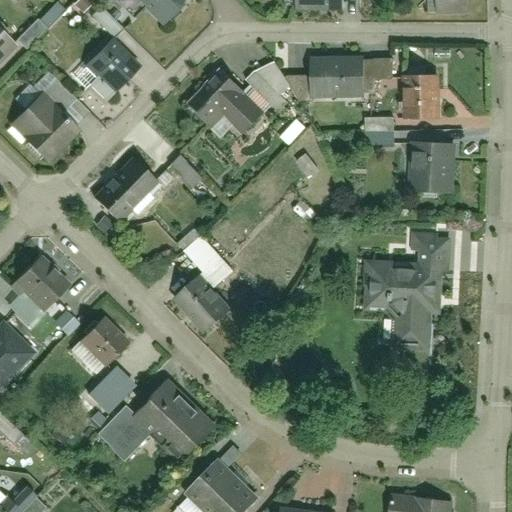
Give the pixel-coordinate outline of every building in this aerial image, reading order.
[(52,0),(12,39),(21,48),(61,9),(52,0)] [(124,0),(158,29),(183,0),(124,0)] [(290,0),(291,14),(336,13),(336,0),(290,0)] [(424,0),(425,18),(470,18),(470,0),(424,0)] [(96,6),(87,16),(108,36),(117,26),(96,6)] [(0,60),(15,46),(0,31),(0,60)] [(95,47),(68,78),(103,108),(130,77),(95,47)] [(373,63),(372,92),(389,92),(389,63),(373,63)] [(304,66),(305,107),(360,106),(359,65),(304,66)] [(397,85),(399,128),(433,126),(431,84),(397,85)] [(207,108),(212,114),(199,125),(215,145),(228,134),(233,140),(254,122),(227,91),(207,108)] [(16,145),(41,170),(73,138),(78,133),(52,107),(40,119),(24,103),(2,126),(19,143),(16,145)] [(364,125),(365,149),(391,148),(390,124),(364,125)] [(275,143),(286,154),(303,135),(292,125),(275,143)] [(411,144),(409,191),(454,194),(457,146),(411,144)] [(176,158),(162,172),(189,197),(202,182),(176,158)] [(303,158),(291,168),(304,183),(316,173),(303,158)] [(90,202),(115,227),(153,189),(128,164),(90,202)] [(446,239),(409,239),(409,269),(361,269),(361,314),(385,314),(385,358),(432,358),(432,286),(446,286),(446,239)] [(229,276),(199,240),(181,255),(211,291),(229,276)] [(27,263),(3,288),(34,317),(58,291),(27,263)] [(195,282),(170,307),(199,336),(224,311),(195,282)] [(98,322),(74,344),(96,368),(111,354),(120,346),(98,322)] [(4,325),(0,328),(0,387),(33,354),(4,325)] [(78,400),(92,412),(117,385),(104,372),(78,400)] [(169,381),(137,416),(155,432),(185,458),(216,423),(169,381)] [(117,385),(92,412),(107,426),(125,407),(133,398),(117,385)] [(107,426),(98,436),(125,464),(155,432),(137,416),(125,407),(107,426)] [(2,418),(0,419),(0,445),(9,455),(23,442),(2,418)] [(243,511),(248,508),(214,468),(179,498),(191,511),(243,511)] [(458,511),(459,502),(390,494),(387,511),(458,511)]
